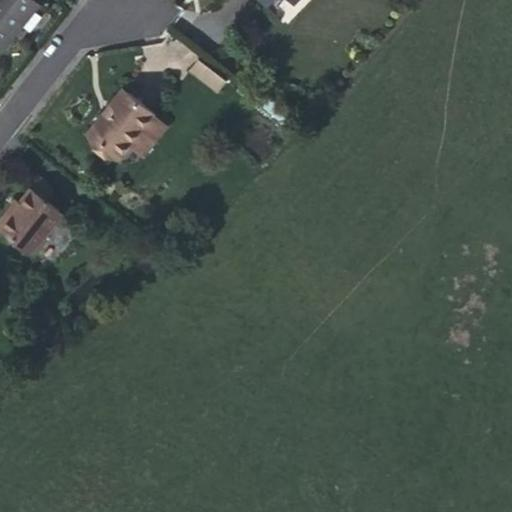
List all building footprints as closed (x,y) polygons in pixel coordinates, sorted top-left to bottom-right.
[(27,0),(0,0),(0,48),(1,50),(36,6),(27,0)] [(193,61),(184,73),(211,95),(221,83),(193,61)] [(121,87),(98,114),(103,117),(125,90),(121,87)] [(103,117),(98,114),(86,129),(117,154),(127,143),(140,153),(166,122),(125,90),(103,117)] [(32,188),(48,201),(52,196),(51,185),(41,177),(32,188)] [(13,210),(10,208),(0,219),(0,225),(31,250),(62,212),(48,201),(32,188),(21,202),(13,210)] [(17,199),(10,208),(13,210),(21,202),(17,199)] [(148,275),(168,255),(158,245),(138,265),(148,275)]
